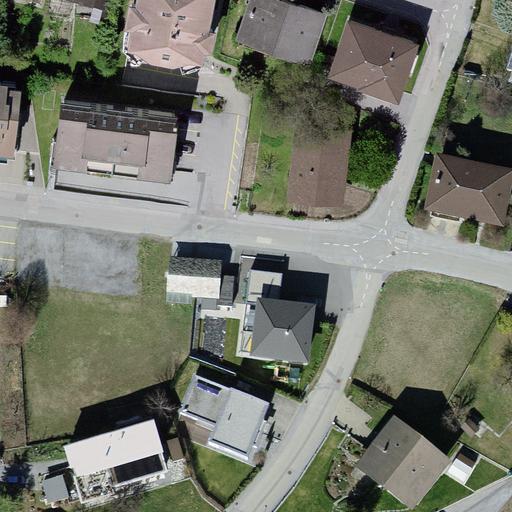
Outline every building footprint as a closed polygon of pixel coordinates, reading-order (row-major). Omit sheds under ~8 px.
[(214,0),(136,0),(136,3),(130,2),(125,30),(132,31),(129,46),(150,60),(175,64),(188,61),(203,63),(205,50),(211,51),(214,30),(210,29),(214,0)] [(318,12),(280,0),(245,0),(234,36),(303,59),(318,12)] [(407,43),(341,21),(324,72),(390,94),(407,43)] [(19,86),(0,84),(0,153),(14,154),(19,86)] [(178,117),(62,105),(55,167),(172,179),(178,117)] [(296,123),(287,197),(334,203),(343,129),(296,123)] [(506,180),(432,162),(420,213),(493,231),(506,180)] [(215,267),(166,262),(164,295),(212,299),(215,267)] [(313,312),(259,305),(253,358),(306,365),(313,312)] [(266,409),(193,381),(178,420),(210,432),(202,453),(243,469),(266,409)] [(439,466),(386,424),(351,469),(404,510),(439,466)] [(149,427),(61,450),(76,506),(164,484),(149,427)]
